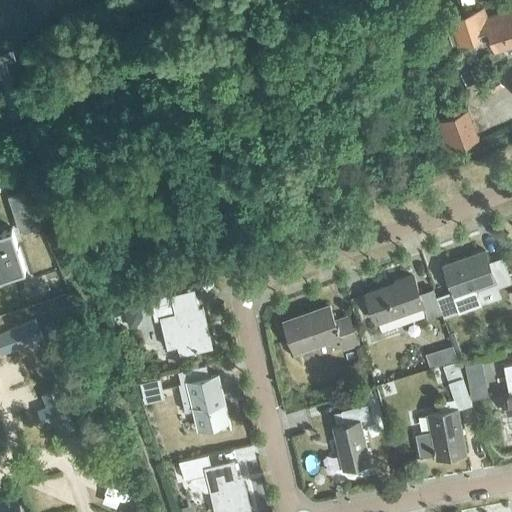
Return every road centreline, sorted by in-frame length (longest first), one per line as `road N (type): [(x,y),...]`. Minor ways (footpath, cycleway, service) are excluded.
road 1 (unknown): [(511,145),(103,304),(166,511)]
road 2 (residential): [(299,511),(251,338),(255,289),(511,188)]
road 3 (unclassified): [(351,511),(511,483)]
